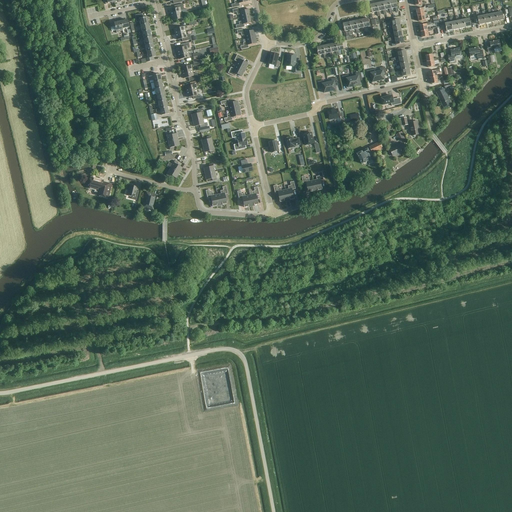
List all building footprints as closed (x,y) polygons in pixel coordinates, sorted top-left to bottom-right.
[(395,0),(392,0),(389,1),(391,9),(392,9),(395,8),(396,12),(399,12),(398,7),(397,7),(395,0)] [(389,1),(383,2),(385,10),(386,10),(389,9),(390,14),(393,13),(392,9),(391,9),(389,1)] [(383,2),(377,3),(379,11),(383,10),(384,15),(386,14),(386,10),(385,10),(383,2)] [(377,3),(371,5),(372,13),(377,12),(378,16),(380,16),(379,11),(377,3)] [(171,15),(181,13),(180,10),(184,9),(183,4),(174,6),(175,9),(170,10),(171,15)] [(240,8),(233,10),(233,13),(237,12),(237,15),(240,14),(241,18),(251,16),(249,9),(241,11),(240,8)] [(498,13),(497,9),(494,9),(495,13),(496,13),(497,21),(504,20),(503,12),(498,13)] [(491,10),(488,10),(489,15),(490,14),(491,22),(497,21),(496,13),(495,13),(491,14),(491,10)] [(485,11),(482,11),(483,16),(484,16),(485,23),(491,22),(490,14),(489,15),(485,15),(485,11)] [(479,12),(476,13),(477,17),(478,17),(479,25),(485,23),(484,16),(483,16),(479,17),(479,12)] [(181,13),(171,15),(172,21),(177,19),(178,22),(187,20),(186,15),(182,16),(181,13)] [(148,23),(147,20),(148,20),(148,17),(142,18),(141,14),(135,15),(137,22),(139,21),(140,25),(148,23)] [(464,15),(462,15),(463,20),(464,20),(465,28),(472,26),(470,18),(465,19),(464,15)] [(239,25),(236,25),(237,29),(244,27),(243,24),(252,22),(251,16),(241,18),(241,21),(239,22),(239,25)] [(458,16),(456,17),(457,21),(458,21),(459,29),(465,28),(464,20),(463,20),(459,21),(458,16)] [(364,27),(365,28),(368,27),(369,31),(372,30),(371,26),(370,26),(369,18),(362,19),(364,28),(364,27)] [(452,18),(450,18),(451,22),(453,30),(459,29),(458,21),(457,21),(453,22),(452,18)] [(127,20),(123,21),(123,19),(120,20),(121,21),(122,29),(129,27),(127,20)] [(365,32),(365,28),(364,27),(364,28),(362,19),(356,21),(357,29),(358,29),(362,28),(363,32),(364,37),(366,36),(365,32)] [(393,27),(400,25),(399,19),(391,21),(392,26),(388,27),(389,29),(393,28),(393,27)] [(446,19),(444,19),(444,24),(445,24),(447,31),(453,30),(451,22),(447,23),(446,19)] [(117,22),(117,21),(114,22),(115,26),(111,27),(112,31),(116,30),(116,33),(119,33),(119,32),(123,31),(122,29),(121,21),(117,22)] [(356,21),(350,22),(351,30),(352,30),(356,29),(357,34),(359,33),(358,29),(357,29),(356,21)] [(350,22),(343,24),(345,32),(350,31),(351,35),(353,35),(352,30),(351,30),(350,22)] [(428,30),(428,29),(427,26),(431,25),(431,22),(426,23),(426,24),(420,25),(421,32),(428,30)] [(149,23),(148,23),(140,25),(142,32),(150,30),(149,26),(150,26),(149,23)] [(394,33),(402,31),(400,25),(393,27),(393,28),(394,32),(389,32),(390,35),(394,34),(394,33)] [(176,34),(185,32),(185,29),(187,28),(187,26),(174,29),(176,34)] [(432,31),(432,28),(428,29),(428,30),(421,32),(422,38),(429,36),(428,32),(432,31)] [(244,29),(237,30),(238,34),(241,33),(242,36),(244,35),(245,39),(255,36),(254,30),(245,32),(244,29)] [(151,36),(150,33),(151,33),(151,30),(150,30),(142,32),(139,33),(139,35),(142,34),(143,38),(151,36)] [(395,37),(391,38),(391,41),(395,40),(395,39),(403,37),(402,31),(394,33),(394,34),(395,37)] [(185,32),(176,34),(177,40),(182,39),(183,42),(191,40),(190,34),(186,35),(185,32)] [(153,43),(152,39),(153,39),(152,36),(151,36),(143,38),(145,45),(153,43)] [(244,45),(240,46),(241,49),(248,48),(248,45),(256,43),(255,36),(245,39),(246,42),(243,43),(244,45)] [(395,39),(395,40),(396,43),(392,44),(392,46),(397,46),(397,45),(404,43),(403,37),(395,39)] [(490,45),(487,46),(488,52),(495,51),(494,49),(501,48),(500,40),(490,42),(490,45)] [(342,42),(336,43),(338,51),(342,50),(343,55),(345,54),(344,49),(342,42)] [(154,49),(153,46),(154,46),(154,43),(153,43),(145,45),(146,51),(154,49)] [(178,54),(188,52),(187,49),(190,48),(189,43),(181,44),(182,47),(177,49),(178,54)] [(336,43),(330,44),(332,52),(336,52),(337,59),(340,59),(339,56),(339,55),(338,51),(336,43)] [(330,44),(324,46),(325,54),(326,54),(330,53),(331,57),(333,57),(332,52),(330,44)] [(327,58),(326,54),(325,54),(324,46),(317,47),(319,55),(324,54),(325,59),(327,58)] [(479,47),(469,49),(470,57),(477,56),(478,61),(485,59),(483,50),(480,51),(479,47)] [(456,62),(456,59),(455,57),(462,56),(460,48),(450,50),(451,53),(448,54),(450,64),(456,62)] [(155,52),(156,52),(155,49),(154,49),(146,51),(142,52),(143,55),(147,54),(148,58),(145,59),(146,62),(154,60),(153,57),(156,56),(155,52)] [(391,59),(391,61),(395,60),(399,59),(399,58),(407,57),(406,50),(398,52),(399,57),(395,58),(391,59)] [(272,52),(269,64),(276,66),(276,67),(279,68),(280,62),(277,61),(279,54),(272,52)] [(296,66),(296,55),(288,54),(287,61),(286,61),(286,66),(293,67),(293,72),(298,73),(299,66),(296,66)] [(245,70),(248,63),(243,61),(244,58),(237,55),(234,60),(237,62),(235,65),(236,66),(245,70)] [(400,64),(408,63),(407,57),(399,58),(399,59),(400,63),(396,64),(397,66),(401,65),(400,64)] [(402,70),(409,69),(408,63),(400,64),(401,65),(401,69),(397,70),(398,72),(402,71),(402,70)] [(245,70),(236,66),(235,65),(234,69),(231,67),(228,73),(235,76),(236,74),(242,76),(245,70)] [(379,81),(385,80),(384,74),(386,74),(385,67),(380,68),(380,71),(377,72),(379,81)] [(376,69),(367,71),(368,79),(372,78),(373,82),(379,81),(377,72),(376,69)] [(402,70),(402,71),(403,75),(398,76),(399,78),(403,77),(403,76),(411,75),(409,69),(402,70)] [(437,76),(436,72),(440,71),(440,69),(436,70),(436,71),(429,72),(430,78),(437,77),(437,76)] [(192,71),(182,73),(183,78),(189,77),(189,81),(198,79),(197,73),(193,74),(192,71)] [(354,86),(361,85),(359,80),(362,79),(361,72),(355,74),(356,77),(352,77),(354,86)] [(161,81),(161,80),(160,77),(161,77),(161,74),(152,76),(153,82),(161,81)] [(349,78),(348,75),(342,76),(344,83),(347,82),(348,88),(354,86),(352,77),(349,78)] [(442,77),(441,76),(441,75),(437,76),(437,77),(430,78),(432,84),(439,83),(438,78),(442,77)] [(330,92),(336,90),(335,85),(338,84),(336,78),(331,79),(332,82),(328,83),(330,92)] [(163,87),(162,83),(163,83),(162,80),(161,80),(161,81),(153,82),(155,89),(163,87)] [(325,83),(324,80),(318,82),(319,89),(323,88),(324,93),(330,92),(328,83),(325,83)] [(187,92),(196,90),(196,87),(199,86),(197,81),(191,82),(192,85),(185,87),(187,92)] [(164,94),(164,93),(163,90),(164,90),(164,87),(163,87),(155,89),(156,95),(164,94)] [(451,104),(444,89),(437,93),(444,107),(451,104)] [(196,90),(187,92),(188,98),(193,96),(193,99),(201,98),(200,95),(198,95),(196,90)] [(166,100),(165,96),(166,96),(165,93),(164,93),(164,94),(156,95),(158,102),(166,100)] [(393,99),(392,96),(381,98),(383,105),(391,103),(392,106),(398,105),(397,99),(393,99)] [(167,107),(167,106),(166,103),(168,103),(167,100),(166,100),(158,102),(159,108),(167,107)] [(229,103),(228,100),(220,102),(221,105),(224,104),(225,107),(228,107),(229,110),(239,108),(238,101),(229,103)] [(156,112),(160,111),(161,115),(169,113),(168,109),(169,109),(168,106),(167,106),(167,107),(159,108),(159,109),(155,110),(156,112)] [(225,122),(232,120),(232,117),(241,115),(239,108),(229,110),(230,114),(227,115),(227,118),(224,118),(225,122)] [(338,109),(335,110),(334,109),(331,110),(331,111),(328,112),(327,113),(328,115),(329,116),(330,119),(340,117),(338,109)] [(197,113),(191,115),(193,121),(203,118),(201,110),(196,111),(197,113)] [(203,118),(193,121),(194,127),(199,126),(200,128),(205,127),(203,118)] [(412,136),(420,134),(417,121),(410,123),(412,136)] [(239,131),(231,132),(232,138),(237,137),(237,140),(246,138),(245,133),(239,134),(239,131)] [(406,139),(402,131),(397,134),(399,139),(400,138),(401,141),(406,139)] [(170,133),(166,134),(168,142),(178,139),(177,133),(171,135),(170,133)] [(312,139),(311,133),(303,134),(306,145),(314,143),(313,139),(312,139)] [(207,139),(201,140),(203,147),(213,144),(211,136),(207,137),(207,139)] [(293,139),(293,137),(286,139),(288,149),(295,147),(295,146),(300,145),(299,138),(293,139)] [(238,144),(233,145),(235,151),(243,149),(242,146),(247,145),(246,138),(237,140),(238,144)] [(178,139),(168,142),(170,150),(174,149),(174,147),(179,146),(178,139)] [(276,141),(269,142),(272,153),(279,151),(278,148),(276,141)] [(380,142),(369,147),(373,154),(383,149),(380,142)] [(393,156),(407,150),(403,143),(390,149),(393,156)] [(213,144),(203,147),(204,153),(210,151),(210,153),(215,152),(213,144)] [(368,149),(358,154),(362,164),(373,159),(368,149)] [(252,171),(251,164),(248,165),(247,160),(241,161),(242,166),(241,166),(243,173),(252,171)] [(175,161),(170,168),(179,173),(183,168),(177,165),(178,163),(175,161)] [(209,167),(204,168),(205,174),(215,172),(214,167),(213,164),(209,165),(209,167)] [(170,168),(166,175),(170,177),(171,176),(176,179),(179,173),(170,168)] [(215,172),(205,174),(206,180),(212,179),(213,181),(217,180),(215,172)] [(317,180),(313,181),(316,191),(323,189),(321,180),(324,180),(322,172),(319,173),(319,176),(317,177),(317,180)] [(316,191),(313,181),(310,181),(309,178),(306,179),(305,176),(302,177),(304,184),(307,183),(309,192),(316,191)] [(112,184),(111,184),(102,182),(103,180),(91,177),(88,188),(98,191),(97,195),(108,198),(112,184)] [(285,190),(287,200),(294,199),(292,190),(296,189),(294,181),(290,182),(291,185),(288,186),(289,189),(285,190)] [(130,185),(128,195),(132,196),(131,199),(137,200),(139,191),(136,190),(137,187),(130,185)] [(278,188),(277,185),(274,186),(275,193),(278,193),(281,202),(287,200),(285,190),(281,191),(281,188),(278,188)] [(221,194),(217,195),(220,205),(227,203),(224,194),(228,194),(226,186),(222,187),(223,190),(220,191),(221,194)] [(251,206),(258,204),(256,195),(259,194),(257,187),(254,188),(255,191),(252,191),(253,194),(249,195),(251,206)] [(220,205),(217,195),(213,195),(213,192),(210,193),(209,190),(206,191),(207,198),(211,197),(213,206),(220,205)] [(241,194),(241,191),(237,191),(239,199),(242,198),(244,207),(251,206),(249,195),(245,196),(244,193),(241,194)] [(145,202),(143,207),(143,208),(143,207),(152,210),(153,210),(153,205),(154,200),(157,195),(156,195),(147,193),(147,192),(146,192),(146,197),(145,202)]
